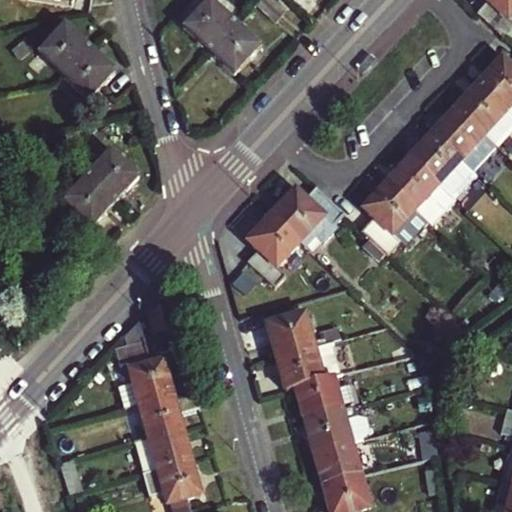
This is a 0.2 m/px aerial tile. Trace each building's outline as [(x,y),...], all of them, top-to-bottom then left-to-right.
[(182,29),(207,52),(233,23),(209,0),(182,29)] [(271,22),(281,11),(268,0),(254,0),(251,4),(271,22)] [(511,0),(481,0),(488,6),(478,17),(498,36),(503,40),(511,31),(511,0)] [(232,75),(258,46),(233,23),(207,52),(232,75)] [(63,77),(89,49),(64,25),(37,53),(63,77)] [(63,77),(89,100),(114,73),(89,49),(63,77)] [(511,70),(511,71),(501,63),(477,88),(511,120),(511,70)] [(495,150),(511,131),(511,120),(477,88),(455,113),(484,140),(495,150)] [(461,164),(484,140),(455,113),(432,137),(461,164)] [(453,203),(476,178),(461,164),(432,137),(409,163),(453,203)] [(114,204),(138,179),(110,152),(85,177),(114,204)] [(431,229),(453,203),(409,163),(386,187),(415,214),(431,229)] [(62,202),(91,228),(114,204),(85,177),(62,202)] [(399,245),(392,239),(415,214),(386,187),(362,213),(373,223),(362,235),(370,243),(385,256),(387,258),(399,245)] [(322,245),(336,231),(334,229),(344,218),(337,211),(315,192),(305,203),(295,195),(271,220),(300,247),(305,251),(316,240),(322,245)] [(286,279),(278,271),(300,247),(271,220),(248,245),(258,255),(247,267),(273,292),(286,279)] [(378,263),(385,256),(370,243),(363,250),(378,263)] [(246,272),(236,285),(252,296),(262,284),(246,272)] [(154,334),(173,329),(168,311),(148,316),(154,334)] [(337,333),(310,341),(303,318),(266,329),(275,363),(313,352),(341,344),(337,333)] [(138,408),(171,400),(161,366),(150,369),(143,344),(115,352),(119,368),(127,366),(132,385),(122,388),(128,411),(138,408)] [(295,391),(322,384),(313,352),(275,363),(283,395),(295,391)] [(304,425),(341,414),(332,381),(322,384),(295,391),(304,425)] [(147,441),(180,432),(171,400),(138,408),(147,441)] [(361,443),(370,436),(366,423),(357,420),(353,411),(341,414),(304,425),(312,456),(349,446),(361,443)] [(511,450),(511,412),(506,411),(500,435),(511,438),(511,440),(510,449),(511,450)] [(146,477),(189,465),(180,432),(147,441),(137,443),(146,477)] [(321,489),(359,479),(349,446),(312,456),(321,489)] [(423,461),(438,457),(436,447),(427,449),(428,453),(421,455),(423,461)] [(500,486),(511,489),(511,459),(507,458),(500,486)] [(69,496),(82,493),(74,463),(60,466),(69,496)] [(189,511),(187,502),(198,499),(189,465),(146,477),(144,478),(150,499),(162,495),(165,508),(170,507),(171,511),(189,511)] [(327,511),(367,511),(359,479),(321,489),(327,511)] [(493,511),(511,511),(511,489),(500,486),(493,511)]
